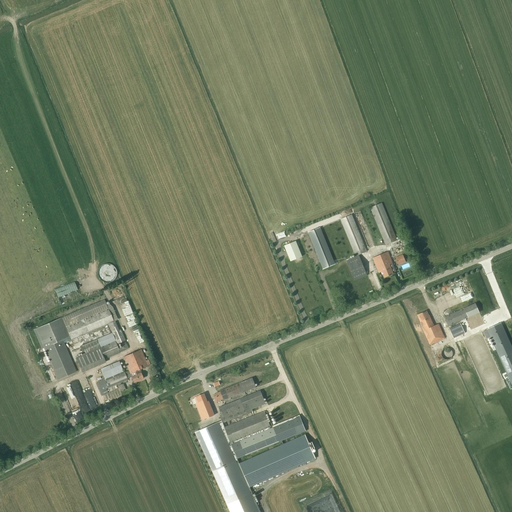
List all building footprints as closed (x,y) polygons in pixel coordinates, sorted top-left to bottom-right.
[(397,240),(382,203),(370,208),(385,245),(397,240)] [(367,251),(352,214),(340,219),(355,256),(367,251)] [(308,232),(323,269),(335,264),(320,227),(308,232)] [(296,239),(302,236),(300,230),(294,233),(296,239)] [(302,257),(296,241),(284,246),(291,261),(302,257)] [(384,278),(393,274),(390,265),(393,263),(388,252),(373,258),(379,273),(382,272),(384,278)] [(367,276),(359,255),(346,260),(355,281),(367,276)] [(406,262),(403,255),(395,258),(399,265),(406,262)] [(107,276),(104,277),(108,281),(115,275),(108,267),(105,270),(106,271),(104,272),(107,276)] [(75,281),(55,289),(61,305),(81,298),(75,281)] [(110,304),(107,305),(105,299),(68,315),(62,318),(33,330),(41,349),(44,348),(58,380),(77,372),(64,343),(71,340),(78,337),(88,333),(109,324),(112,333),(82,346),(81,346),(84,351),(82,352),(83,354),(76,357),(82,373),(106,363),(105,360),(120,353),(127,350),(127,349),(129,349),(125,341),(126,341),(121,329),(119,330),(117,324),(115,321),(117,320),(110,304)] [(468,317),(480,312),(475,303),(464,308),(444,317),(448,326),(468,317)] [(445,338),(438,324),(434,326),(429,315),(427,311),(417,315),(421,323),(420,323),(423,330),(430,345),(445,338)] [(453,327),(449,329),(454,338),(465,333),(461,323),(453,327)] [(511,349),(501,324),(483,331),(485,336),(489,334),(511,389),(511,349)] [(484,332),(455,341),(458,350),(487,341),(484,332)] [(442,354),(448,358),(451,352),(446,348),(442,354)] [(141,373),(142,372),(141,369),(148,366),(151,365),(149,359),(146,361),(141,349),(123,357),(129,371),(125,372),(124,370),(123,370),(119,361),(100,369),(104,379),(98,382),(102,391),(128,380),(127,378),(131,377),(134,382),(143,378),(141,373)] [(252,377),(239,383),(232,386),(220,391),(220,392),(213,395),(217,402),(222,400),(222,401),(232,397),(256,387),(252,377)] [(266,404),(260,391),(240,399),(219,408),(222,415),(220,416),(223,423),(253,411),(252,409),(266,404)] [(207,401),(204,393),(195,397),(195,398),(192,400),(194,405),(196,404),(202,420),(214,415),(209,401),(207,401)] [(221,420),(195,431),(213,472),(239,461),(237,459),(279,442),(280,445),(283,444),(282,441),(306,431),(299,415),(271,427),(264,412),(224,428),(221,420)] [(239,461),(213,472),(227,504),(231,511),(260,511),(250,487),(316,458),(312,449),(315,448),(312,441),(309,442),(305,434),(283,444),(280,445),(239,463),(239,461)]
